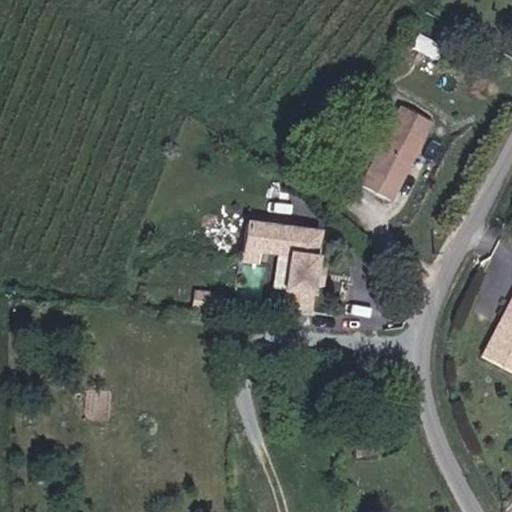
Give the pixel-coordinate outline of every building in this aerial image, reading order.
[(386,198),(425,119),(394,104),(356,183),(386,198)] [(244,257),(260,260),(278,262),(290,264),(285,295),(282,315),(310,319),(314,293),(317,277),(322,241),(249,231),(244,257)] [(258,270),(260,260),(244,257),(243,267),(258,270)] [(290,264),(278,262),(274,293),(285,295),(290,264)] [(326,277),(317,277),(314,293),(323,295),(326,277)] [(511,301),(483,357),(511,372),(511,301)]
